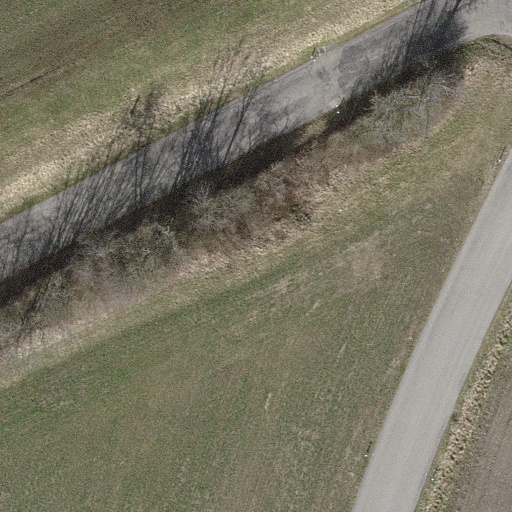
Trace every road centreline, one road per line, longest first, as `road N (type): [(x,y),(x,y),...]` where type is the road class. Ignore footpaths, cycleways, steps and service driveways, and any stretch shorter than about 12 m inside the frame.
road 1 (tertiary): [(0,258),(431,32),(511,9)]
road 2 (tertiary): [(511,225),(386,511)]
